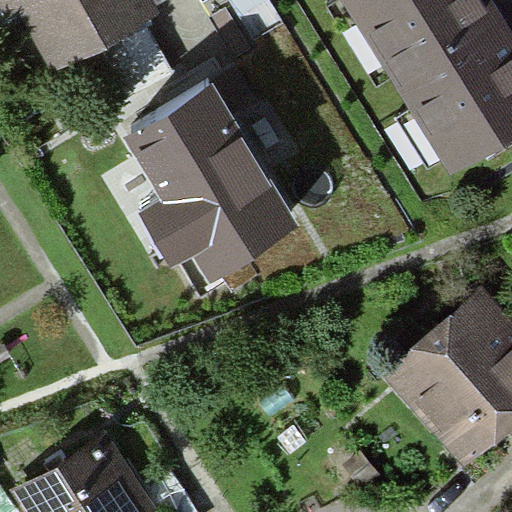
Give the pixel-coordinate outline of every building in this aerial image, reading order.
[(54,77),(160,13),(151,0),(0,0),(0,3),(12,23),(19,19),(54,77)] [(511,26),(499,6),(495,0),(350,0),(451,161),(511,122),(511,26)] [(221,97),(210,78),(120,131),(157,193),(137,205),(170,261),(188,250),(207,283),(299,228),(221,97)] [(511,431),(511,311),(481,276),(375,367),(458,464),(505,423),(511,431)] [(12,484),(30,511),(200,511),(170,466),(146,481),(108,422),(12,484)] [(364,448),(347,462),(365,483),(382,469),(364,448)]
